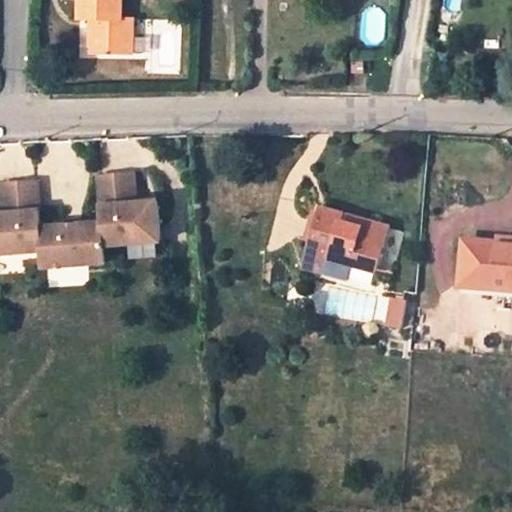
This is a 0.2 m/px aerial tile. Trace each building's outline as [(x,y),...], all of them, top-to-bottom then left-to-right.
[(85,0),(86,19),(97,19),(98,51),(140,52),(140,17),(129,17),(129,0),(85,0)] [(362,58),(350,56),(347,70),(360,71),(362,58)] [(10,215),(0,216),(0,256),(48,251),(50,268),(108,263),(107,246),(162,240),(158,201),(137,203),(134,173),(100,176),(104,223),(46,229),(41,182),(6,185),(10,215)] [(305,243),(313,245),(323,211),(316,209),(305,243)] [(306,269),(329,275),(332,260),(376,272),(388,229),(323,211),(313,245),(306,269)] [(511,245),(504,245),(468,242),(463,288),(511,292),(511,245)] [(332,260),(329,275),(371,287),(376,272),(332,260)] [(406,301),(390,299),(386,325),(402,328),(406,301)]
